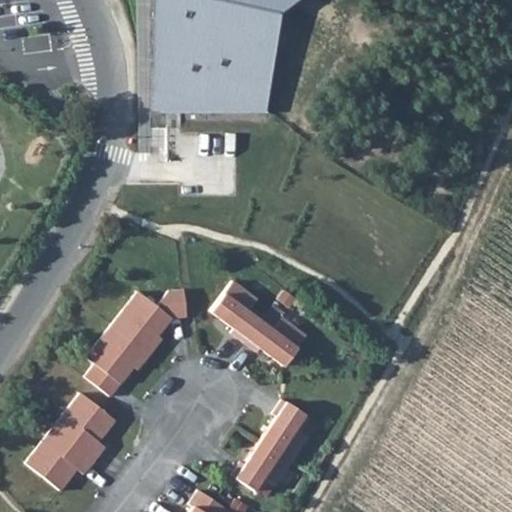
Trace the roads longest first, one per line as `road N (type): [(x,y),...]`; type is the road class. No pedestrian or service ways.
road 1 (residential): [(0,354),(41,290),(106,151),(112,75),(88,0)]
road 2 (residential): [(117,511),(210,395)]
